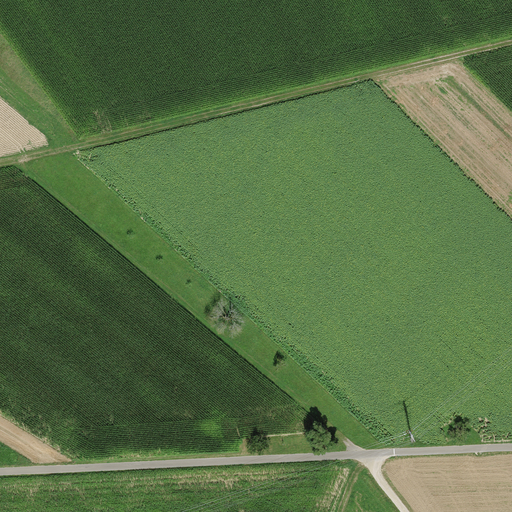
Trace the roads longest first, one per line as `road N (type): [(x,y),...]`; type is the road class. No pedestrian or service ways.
road 1 (track): [(0,170),(511,42)]
road 2 (track): [(0,470),(511,452)]
road 3 (track): [(339,511),(365,454),(405,511)]
